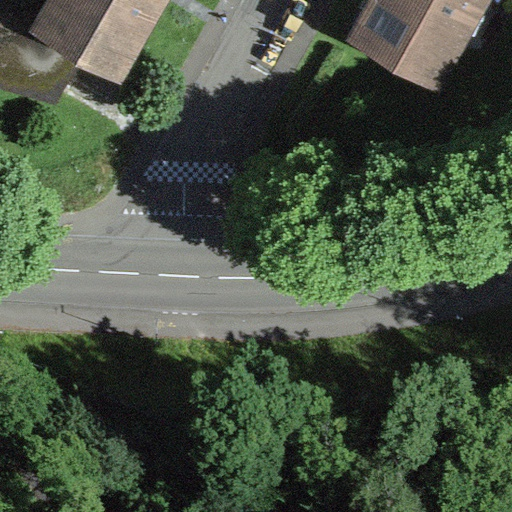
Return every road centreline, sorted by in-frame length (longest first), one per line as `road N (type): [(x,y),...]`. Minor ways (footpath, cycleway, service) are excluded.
road 1 (tertiary): [(511,232),(368,268),(181,275)]
road 2 (residential): [(268,0),(199,120),(187,166),(181,275)]
road 3 (tertiary): [(181,275),(0,265)]
